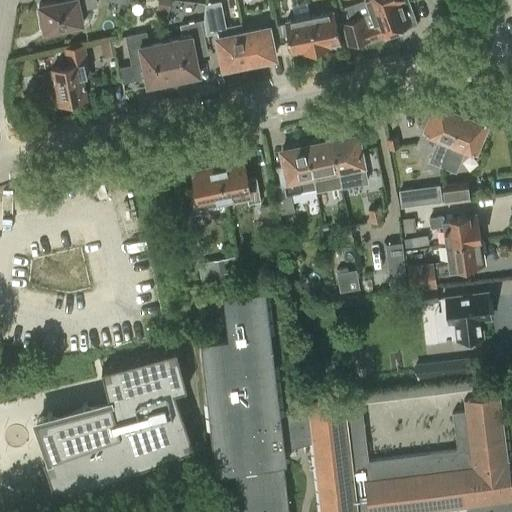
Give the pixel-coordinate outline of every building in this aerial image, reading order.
[(97,0),(57,0),(39,4),(45,30),(84,23),(81,10),(94,7),(96,6),(98,4),(98,1),(97,0)] [(224,67),(250,61),(244,32),(228,35),(221,0),(206,3),(204,13),(206,34),(217,32),(224,67)] [(358,5),(347,10),(340,12),(347,43),(371,38),(372,41),(418,24),(409,0),(405,0),(372,12),(376,24),(367,27),(363,15),(362,15),(358,5)] [(368,0),(372,12),(405,0),(368,0)] [(335,12),(311,16),(317,50),(330,47),(329,44),(341,42),(335,12)] [(305,52),(317,50),(311,16),(286,21),(293,52),(304,49),(305,52)] [(183,36),(165,40),(173,79),(200,74),(196,52),(206,50),(200,21),(181,25),(183,36)] [(269,26),(244,32),(250,61),(276,56),(269,26)] [(147,84),(173,79),(165,40),(149,43),(147,32),(125,36),(131,65),(143,63),(147,84)] [(90,75),(84,45),(65,49),(69,64),(52,68),(59,102),(87,97),(83,77),(90,75)] [(441,165),(450,142),(462,113),(437,103),(425,132),(439,138),(430,160),(441,165)] [(456,170),(464,148),(475,152),(487,123),(462,113),(450,142),(441,165),(456,170)] [(358,134),(332,139),(334,149),(339,169),(343,187),(343,189),(368,183),(358,134)] [(400,146),(397,136),(386,138),(389,148),(400,146)] [(343,187),(339,169),(334,149),(332,139),(307,144),(313,174),(316,189),(317,192),(343,187)] [(316,189),(313,174),(307,144),(282,150),(285,165),(281,166),(284,184),(274,187),(278,203),(280,213),(294,209),(291,194),(316,189)] [(244,158),(218,163),(225,198),(247,193),(249,201),(261,199),(256,176),(248,177),(244,158)] [(203,202),(225,198),(218,163),(193,168),(197,186),(188,188),(193,213),(204,210),(203,202)] [(443,185),(445,202),(469,199),(466,182),(443,185)] [(429,200),(442,199),(440,183),(427,185),(429,200)] [(282,226),(278,203),(261,206),(266,229),(282,226)] [(383,218),(381,206),(367,209),(370,222),(383,218)] [(430,218),(431,227),(444,225),(447,244),(481,239),(477,214),(444,219),(443,216),(430,218)] [(416,230),(414,217),(401,218),(403,232),(416,230)] [(406,247),(430,243),(428,233),(404,237),(406,247)] [(327,247),(337,245),(335,236),(325,238),(327,247)] [(481,239),(447,244),(450,263),(437,264),(439,274),(451,272),(451,269),(484,264),(481,239)] [(408,288),(403,241),(387,243),(392,290),(408,288)] [(437,285),(433,263),(408,267),(412,289),(437,285)] [(360,286),(357,268),(337,271),(340,289),(360,286)] [(438,301),(436,286),(410,289),(411,304),(438,301)] [(241,511),(289,511),(283,462),(287,462),(285,449),(314,440),(322,511),(406,511),(468,504),(468,511),(505,511),(506,510),(511,502),(511,470),(510,461),(508,460),(499,395),(466,398),(467,410),(454,412),(458,448),(369,459),(361,391),(308,397),(309,406),(292,408),(292,411),(281,413),(266,289),(225,293),(230,336),(202,339),(217,470),(236,467),(241,511)] [(493,299),(490,299),(489,293),(447,299),(450,326),(456,325),(458,343),(486,340),(483,322),(493,320),(492,314),(495,313),(493,299)] [(175,390),(187,387),(177,348),(102,369),(110,399),(38,419),(50,455),(43,457),(56,495),(194,446),(175,390)] [(477,354),(452,357),(454,372),(479,369),(477,354)]
